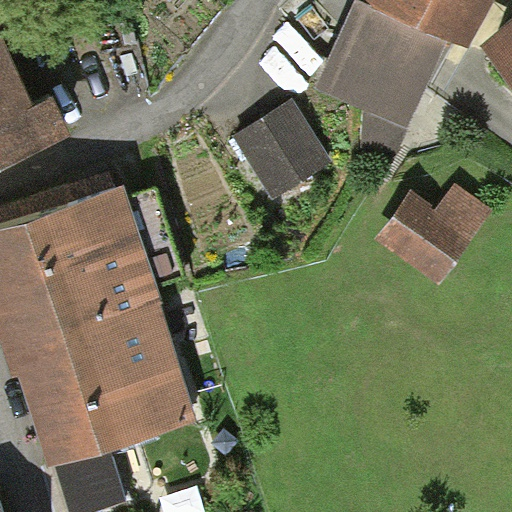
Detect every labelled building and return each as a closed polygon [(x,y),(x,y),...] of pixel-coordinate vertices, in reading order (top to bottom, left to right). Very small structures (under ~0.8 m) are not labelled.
[(355,0),(359,2),(450,42),(468,49),(495,0),(355,0)] [(450,42),(359,2),(316,92),(364,113),(361,155),(392,169),(450,42)] [(511,27),(481,53),(511,89),(511,27)] [(0,36),(0,169),(69,139),(51,99),(31,108),(0,36)] [(334,164),(293,99),(233,137),(274,202),(334,164)] [(492,211),(455,185),(438,210),(412,192),(378,241),(441,285),(492,211)] [(124,189),(0,231),(0,338),(6,357),(162,306),(124,189)] [(162,306),(6,357),(14,382),(20,380),(40,444),(48,469),(58,466),(113,449),(201,421),(162,306)] [(113,449),(58,466),(71,511),(87,511),(128,500),(113,449)]
